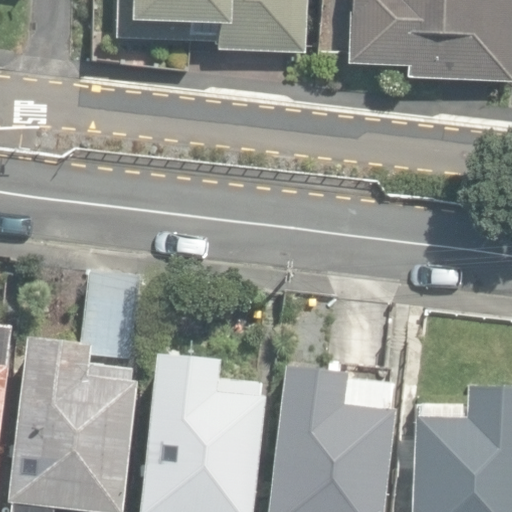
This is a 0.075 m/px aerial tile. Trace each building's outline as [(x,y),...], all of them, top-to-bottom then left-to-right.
[(215,51),(301,54),(302,0),(114,0),(113,38),(215,41),(215,51)] [(401,72),(510,77),(511,25),(511,0),(347,0),(345,56),(402,59),(401,72)] [(51,511),(52,508),(90,511),(117,511),(131,369),(90,365),(91,354),(130,358),(138,278),(85,273),(78,344),(19,338),(2,511),(51,511)] [(0,408),(8,325),(0,323),(0,408)] [(136,511),(248,511),(256,383),(216,380),(218,359),(150,354),(136,511)] [(266,511),(382,511),(392,408),(385,408),(387,382),(342,378),(343,372),(280,366),(266,511)] [(511,511),(511,386),(462,384),(461,403),(415,401),(410,511),(511,511)]
